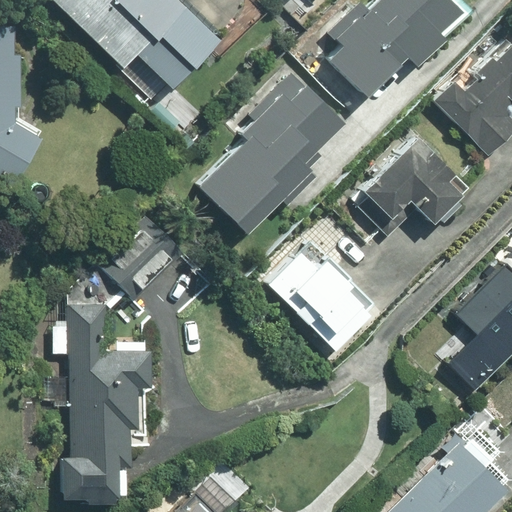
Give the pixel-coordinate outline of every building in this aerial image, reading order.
[(56,0),(99,45),(112,35),(145,65),(198,8),(189,0),(56,0)] [(462,6),(456,0),(371,0),(364,7),(357,0),(352,0),(322,29),(335,43),(323,54),(360,93),(401,54),(413,67),(443,38),(436,31),(462,6)] [(511,31),(487,4),(411,77),(462,129),(511,79),(511,31)] [(19,108),(22,22),(22,21),(0,19),(0,187),(8,194),(42,136),(12,123),(10,108),(19,108)] [(234,131),(189,181),(240,227),(273,190),(280,197),(307,167),(298,158),(335,118),(282,70),(230,127),(234,131)] [(389,109),(335,166),(368,197),(386,178),(407,202),(445,163),(389,109)] [(291,207),(239,257),(307,326),(355,278),(291,207)] [(472,324),(442,354),(475,385),(511,347),(511,269),(502,259),(455,308),(472,324)] [(53,444),(53,495),(114,495),(114,464),(135,464),(134,380),(147,380),(147,349),(102,349),(102,292),(66,292),(67,444),(53,444)] [(430,511),(486,461),(440,411),(354,495),(369,511),(430,511)] [(225,511),(169,460),(114,511),(225,511)]
